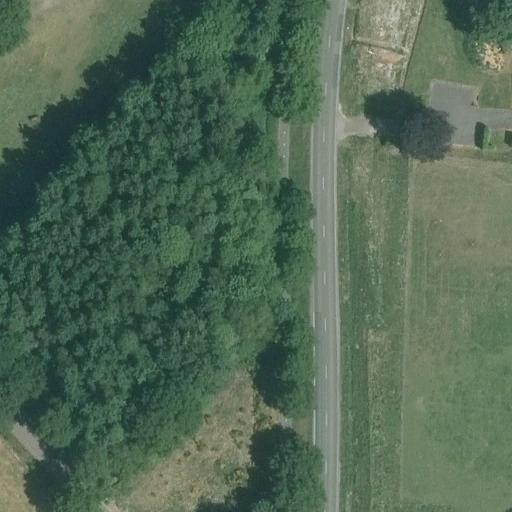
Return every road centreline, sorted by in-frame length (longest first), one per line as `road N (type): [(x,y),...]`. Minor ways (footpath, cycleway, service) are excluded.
road 1 (unclassified): [(196,511),(253,147),(293,0)]
road 2 (primary): [(355,0),(293,258),(260,511)]
road 3 (unclassified): [(326,511),(348,224),(397,0)]
road 4 (unclassified): [(96,511),(0,405)]
